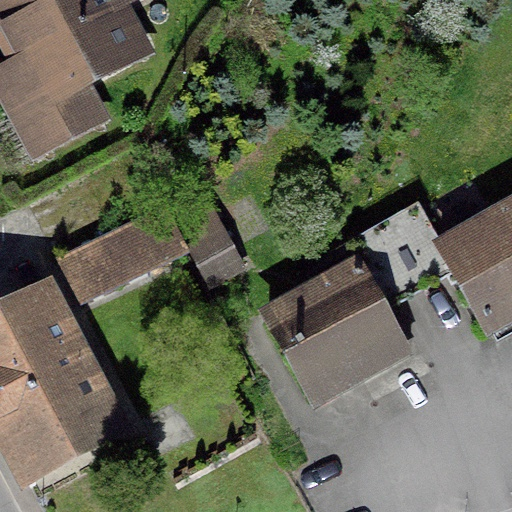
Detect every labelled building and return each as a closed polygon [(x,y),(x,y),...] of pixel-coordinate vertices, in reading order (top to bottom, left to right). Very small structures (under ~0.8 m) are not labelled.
[(31,75),(0,91),(0,96),(38,165),(105,129),(89,99),(156,63),(130,17),(160,0),(36,0),(1,19),(31,75)] [(482,335),(511,318),(511,209),(439,251),(414,207),(377,228),(410,285),(444,266),(482,335)] [(204,208),(172,225),(197,270),(228,253),(204,208)] [(182,255),(159,215),(56,265),(77,306),(182,255)] [(374,305),(410,285),(377,228),(342,248),(355,272),(265,323),(310,404),(401,353),(374,305)] [(110,426),(45,302),(0,325),(0,441),(17,475),(110,426)]
